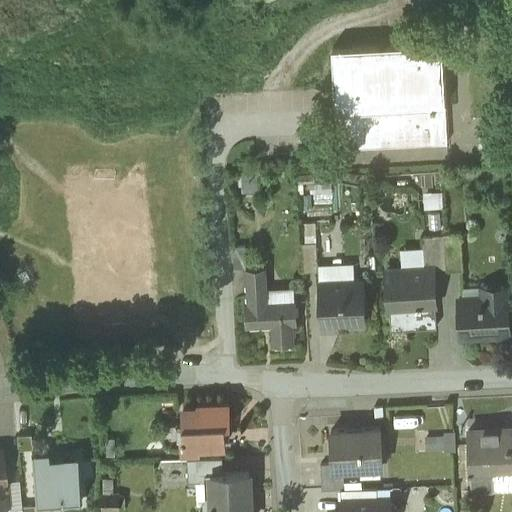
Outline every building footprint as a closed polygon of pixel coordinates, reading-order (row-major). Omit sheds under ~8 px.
[(443,41),(332,46),(336,149),(447,144),(443,41)] [(241,189),(259,190),(259,169),(241,169),(241,189)] [(425,208),(443,207),(443,191),(424,192),(425,208)] [(444,233),(422,235),(425,267),(433,266),(433,268),(446,267),(444,233)] [(461,233),(444,233),(446,267),(446,269),(463,268),(461,233)] [(317,242),(303,243),(304,272),(318,271),(317,242)] [(245,246),(233,246),(235,269),(247,268),(245,246)] [(425,267),(387,269),(391,329),(437,326),(433,268),(433,266),(425,267)] [(296,300),(268,302),(266,267),(247,268),(249,303),(245,303),(247,326),(272,325),(273,345),(294,344),(293,324),(297,324),(296,300)] [(364,280),(319,283),(321,323),(342,322),(342,319),(365,317),(365,320),(366,320),(364,280)] [(505,285),(483,287),(483,297),(460,299),(462,336),(481,335),(483,337),(488,337),(490,335),(508,333),(505,285)] [(228,406),(199,407),(199,410),(182,411),(183,426),(177,426),(177,439),(181,438),(181,449),(225,447),(225,432),(224,432),(224,425),(229,425),(228,406)] [(511,428),(468,431),(470,468),(469,468),(470,471),(471,492),(493,491),(492,466),(511,464),(511,436),(511,434),(511,428)] [(380,429),(331,431),(332,464),(333,470),(344,469),(382,467),(380,429)] [(455,435),(426,435),(426,452),(455,452),(455,435)] [(78,461),(47,463),(47,453),(31,454),(35,497),(35,501),(36,501),(37,509),(81,506),(78,461)] [(222,459),(187,460),(188,483),(198,483),(198,477),(211,476),(211,475),(223,474),(222,459)] [(332,464),(320,464),(322,490),(340,490),(345,489),(344,469),(333,470),(332,464)] [(223,474),(211,475),(211,476),(212,506),(203,506),(201,506),(201,511),(250,511),(249,473),(223,474)] [(345,489),(340,490),(341,501),(376,500),(376,489),(345,489)] [(118,497),(101,498),(100,511),(117,511),(118,509),(123,509),(123,511),(124,511),(124,499),(118,499),(118,497)] [(376,500),(341,501),(340,511),(396,511),(397,508),(390,503),(390,499),(376,500)]
